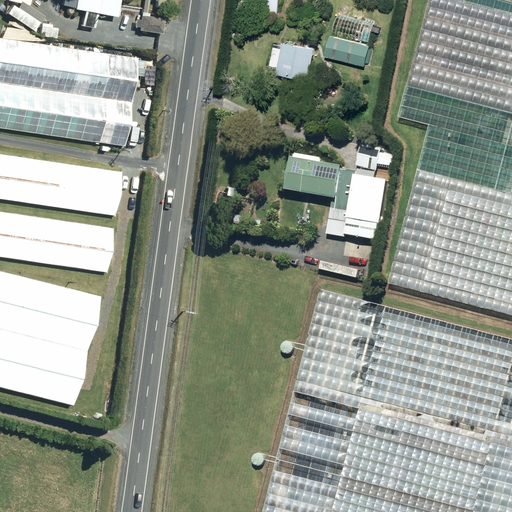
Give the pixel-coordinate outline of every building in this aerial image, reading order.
[(14,0),(21,2),(18,6),(14,2),(8,11),(35,29),(40,21),(41,21),(45,14),(30,4),(31,0),(14,0)] [(77,0),(76,8),(86,9),(83,25),(96,27),(99,11),(119,15),(121,0),(77,0)] [(282,0),(268,0),(268,11),(282,11),(282,0)] [(391,285),(511,316),(511,0),(431,0),(401,118),(432,126),(391,285)] [(165,16),(150,14),(150,11),(142,11),(142,14),(141,24),(140,29),(164,31),(165,16)] [(42,24),(41,34),(57,36),(58,26),(52,25),(52,23),(42,21),(42,24)] [(369,64),(374,43),(333,34),(329,54),(369,64)] [(141,60),(0,38),(0,129),(128,149),(141,60)] [(285,46),(277,45),(273,63),(282,65),(281,71),(313,78),(319,46),(287,40),(285,46)] [(386,152),(385,152),(386,146),(366,142),(365,147),(364,147),(360,165),(383,170),(386,152)] [(122,170),(0,150),(0,197),(115,215),(122,170)] [(291,188),(337,196),(333,214),(326,212),(323,232),(332,234),(333,232),(350,235),(350,233),(382,238),(392,178),(379,176),(380,170),(360,167),(360,169),(348,167),(348,164),(297,155),(291,188)] [(112,226),(0,210),(0,254),(106,270),(112,226)] [(254,218),(252,232),(262,234),(264,219),(254,218)] [(375,281),(376,260),(367,259),(366,281),(375,281)] [(362,269),(325,260),(323,269),(360,278),(362,269)] [(100,293),(0,266),(0,384),(72,403),(100,293)] [(511,511),(511,338),(325,289),(265,511),(511,511)]
